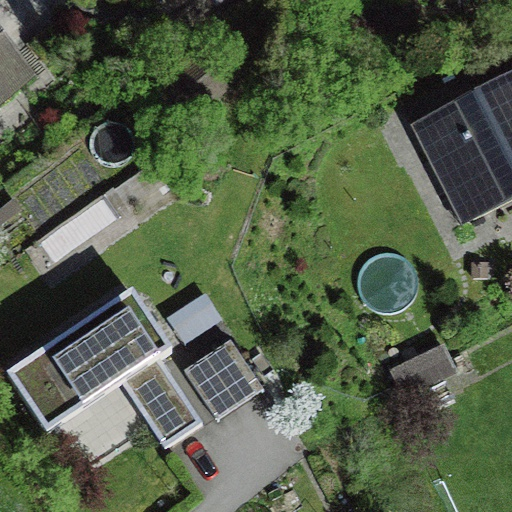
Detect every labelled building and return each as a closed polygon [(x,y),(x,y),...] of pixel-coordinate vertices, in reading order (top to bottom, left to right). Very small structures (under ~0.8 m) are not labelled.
[(155,0),(164,11),(179,0),(155,0)] [(0,42),(0,122),(39,94),(0,42)] [(200,62),(163,89),(183,116),(220,89),(200,62)] [(511,91),(419,139),(469,237),(511,214),(511,91)] [(11,373),(82,477),(160,424),(174,445),(202,426),(157,361),(172,351),(131,292),(11,373)] [(228,344),(187,370),(216,417),(258,391),(228,344)]
